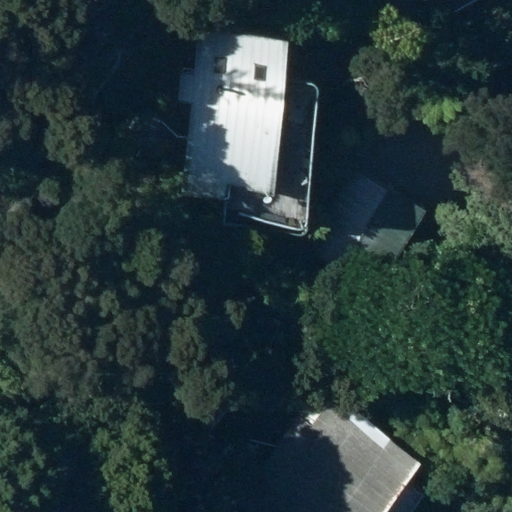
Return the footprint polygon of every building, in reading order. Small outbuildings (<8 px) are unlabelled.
[(425,32),(395,22),(388,44),(417,54),(425,32)] [(209,114),(199,204),(246,209),(247,199),(294,204),(310,52),(219,43),(216,76),(198,75),(194,112),(209,114)] [(307,127),(301,139),(306,151),(317,157),(329,153),(334,141),(331,128),(319,123),(307,127)] [(369,182),(320,255),(385,297),(433,223),(369,182)] [(429,511),(436,501),(423,492),(442,464),(324,389),(245,511),(429,511)]
